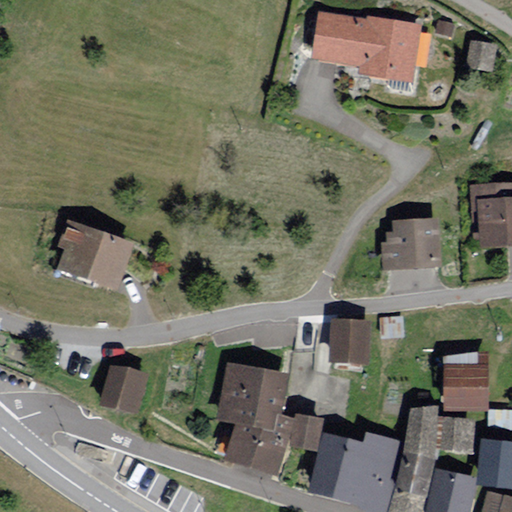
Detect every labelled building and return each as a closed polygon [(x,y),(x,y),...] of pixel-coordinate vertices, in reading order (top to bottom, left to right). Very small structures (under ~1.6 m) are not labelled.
[(371,24),(323,17),(317,65),(364,71),(363,78),(418,85),(420,71),(431,72),(434,39),(425,38),(426,28),(372,21),(371,24)] [(500,49),(474,46),(472,68),(498,71),(500,49)] [(511,186),(473,189),(476,240),(487,239),(488,252),(511,250),(511,186)] [(445,222),(398,223),(398,236),(391,236),(392,247),(387,246),(388,276),(449,272),(445,222)] [(139,250),(73,226),(61,255),(68,257),(62,275),(124,297),(139,250)] [(401,319),(382,321),(382,336),(402,333),(401,319)] [(299,321),(294,352),(315,351),(319,321),(299,321)] [(371,328),(337,327),(335,373),(369,375),(371,328)] [(492,356),(451,360),(453,414),(495,414),(492,356)] [(154,379),(117,371),(108,410),(145,418),(154,379)] [(293,383),(235,371),(225,424),(283,436),(293,383)] [(443,411),(416,413),(404,492),(398,511),(427,511),(431,500),(440,462),(443,411)] [(479,421),(447,421),(446,457),(478,458),(479,421)] [(323,455),(326,425),(303,423),(300,452),(323,455)] [(294,449),(244,434),(235,464),(285,479),(294,449)] [(370,448),(330,440),(317,498),(367,511),(392,511),(398,488),(393,487),(402,447),(371,440),(370,448)] [(511,444),(489,443),(485,489),(511,490),(511,444)] [(474,511),(480,480),(440,473),(433,511),(474,511)] [(511,511),(511,500),(491,495),(486,511),(511,511)]
